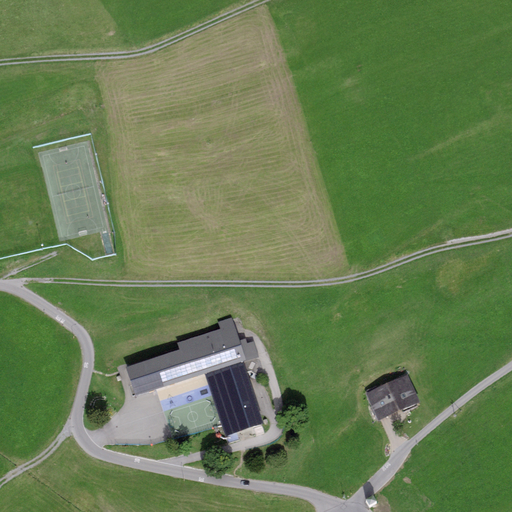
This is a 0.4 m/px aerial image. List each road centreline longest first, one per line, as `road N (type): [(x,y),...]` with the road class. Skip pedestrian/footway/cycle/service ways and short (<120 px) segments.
road 1 (track): [(0,283),(309,286),(511,233)]
road 2 (unclassified): [(347,506),(93,451),(76,424),(88,344),(46,304),(0,285)]
road 3 (track): [(0,61),(128,54),(259,0)]
road 4 (unclassified): [(511,364),(347,506)]
